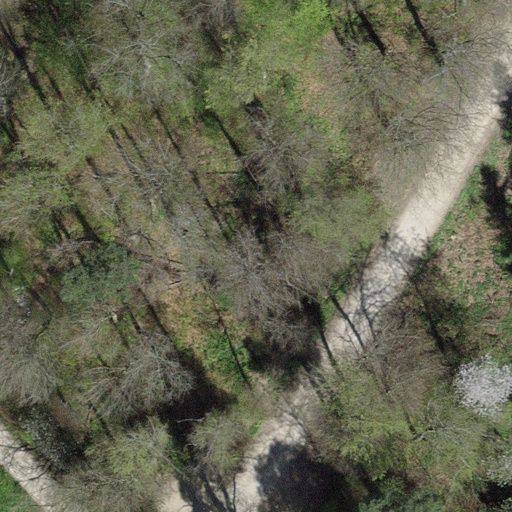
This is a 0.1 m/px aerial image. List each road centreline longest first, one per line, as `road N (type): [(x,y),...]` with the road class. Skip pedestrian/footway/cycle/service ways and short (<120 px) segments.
road 1 (track): [(228,511),(307,415),(419,238)]
road 2 (track): [(511,53),(419,238)]
